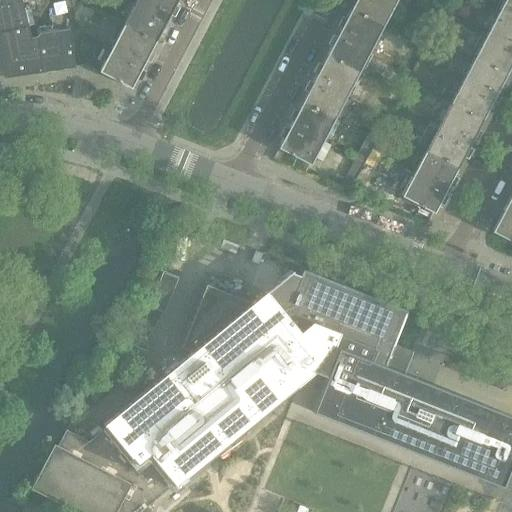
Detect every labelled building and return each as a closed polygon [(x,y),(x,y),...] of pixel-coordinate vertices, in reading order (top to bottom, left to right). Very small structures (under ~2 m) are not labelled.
[(0,0),(0,45),(30,39),(21,0),(0,0)] [(136,0),(136,1),(123,25),(156,41),(177,0),(136,0)] [(397,0),(355,0),(350,10),(383,27),(397,0)] [(511,0),(504,0),(499,11),(511,18),(511,0)] [(383,27),(350,10),(326,56),(359,73),(383,27)] [(511,63),(511,18),(499,11),(475,58),(507,74),(511,63)] [(144,64),(150,52),(156,41),(123,25),(109,51),(100,47),(94,60),(102,65),(98,72),(131,89),(144,64)] [(74,68),(69,30),(51,33),(57,71),(74,68)] [(57,71),(51,33),(38,34),(36,38),(30,39),(0,45),(0,74),(6,78),(57,71)] [(359,73),(326,56),(302,102),(335,119),(359,73)] [(507,74),(475,58),(451,103),(483,120),(507,74)] [(323,142),(335,119),(302,102),(278,149),(310,165),(311,165),(315,158),(322,162),(330,146),(323,142)] [(451,103),(438,127),(427,150),(458,166),(483,120),(451,103)] [(427,150),(415,172),(402,197),(429,211),(433,214),(458,166),(427,150)] [(511,192),(491,232),(509,241),(511,242),(511,192)] [(54,445),(31,489),(74,511),(141,511),(147,508),(153,502),(174,485),(175,486),(178,484),(297,386),(305,379),(322,386),(311,412),(388,442),(406,450),(407,450),(501,488),(511,460),(511,417),(433,386),(404,374),(412,353),(393,345),(406,311),(302,270),(300,276),(291,273),(292,272),(291,271),(277,282),(266,292),(251,303),(206,286),(181,348),(192,352),(103,425),(104,426),(105,426),(106,428),(89,442),(85,440),(67,431),(66,430),(58,446),(54,445)] [(163,274),(157,290),(172,296),(178,281),(163,274)]
